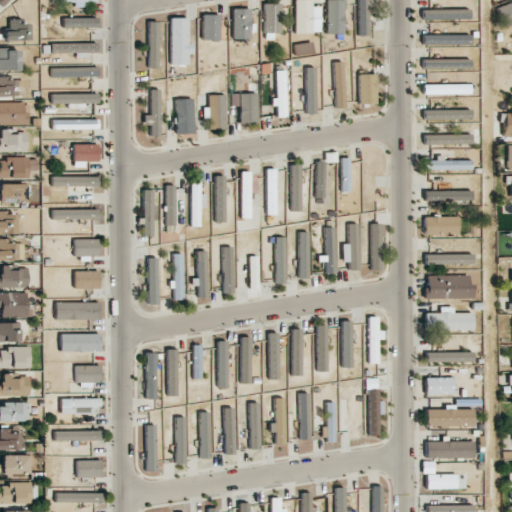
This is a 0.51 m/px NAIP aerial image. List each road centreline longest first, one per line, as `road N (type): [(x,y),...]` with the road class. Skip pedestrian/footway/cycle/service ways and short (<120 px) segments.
road 1 (residential): [(126,511),(117,0)]
road 2 (residential): [(406,511),(398,0)]
road 3 (residential): [(123,335),(403,290)]
road 4 (residential): [(406,455),(126,500)]
road 5 (residential): [(121,168),(401,125)]
